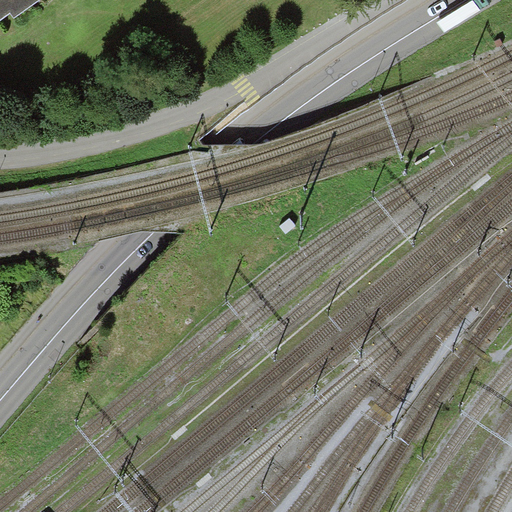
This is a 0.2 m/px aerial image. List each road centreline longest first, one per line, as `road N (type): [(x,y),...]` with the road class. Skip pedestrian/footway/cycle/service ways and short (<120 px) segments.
road 1 (primary): [(466,0),(227,161),(165,215),(0,397)]
road 2 (residential): [(388,0),(245,88),(169,119),(0,158)]
